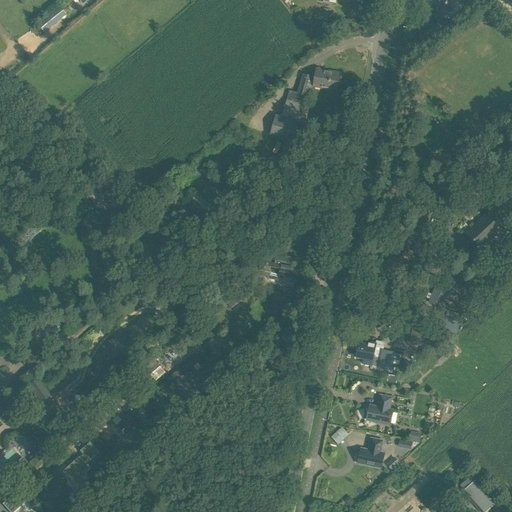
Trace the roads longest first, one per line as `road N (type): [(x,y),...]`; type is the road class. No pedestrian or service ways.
road 1 (tertiary): [(288,511),(394,0)]
road 2 (residential): [(0,499),(88,423),(140,398),(244,302)]
